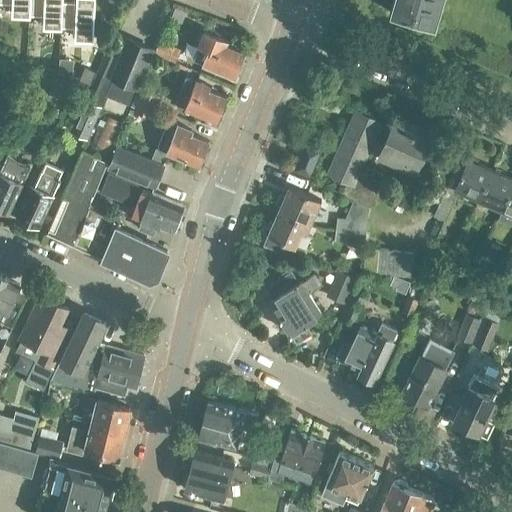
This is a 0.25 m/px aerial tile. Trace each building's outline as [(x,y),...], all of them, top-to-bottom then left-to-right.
[(0,0),(0,3),(13,4),(13,15),(30,15),(30,0),(0,0)] [(30,0),(30,15),(45,16),(45,27),(61,27),(63,3),(62,0),(30,0)] [(77,0),(78,4),(63,3),(61,27),(76,28),(76,38),(93,39),(94,0),(77,0)] [(394,0),(391,12),(390,12),(390,13),(436,27),(436,25),(435,25),(442,0),(394,0)] [(198,46),(200,47),(194,60),(204,64),(203,65),(206,66),(207,70),(215,73),(219,71),(235,78),(235,76),(240,74),(243,68),(241,63),(244,54),(226,46),(228,42),(204,32),(198,46)] [(124,99),(122,103),(128,106),(151,51),(129,41),(112,80),(116,81),(111,93),(124,99)] [(161,43),(156,57),(176,65),(182,51),(161,43)] [(88,58),(78,81),(91,86),(100,63),(88,58)] [(41,101),(49,78),(34,73),(26,95),(41,101)] [(116,81),(112,80),(106,77),(94,104),(88,102),(74,134),(91,141),(112,97),(122,103),(124,99),(111,93),(116,81)] [(197,82),(186,77),(175,104),(185,108),(186,109),(216,121),(217,120),(222,118),(224,113),(222,107),(226,97),(208,90),(209,86),(197,81),(197,82)] [(50,95),(65,102),(71,88),(56,81),(50,95)] [(139,98),(156,105),(158,106),(162,98),(143,90),(139,98)] [(150,119),(156,105),(139,98),(133,112),(150,119)] [(359,172),(369,150),(379,126),(381,123),(356,112),(328,175),(352,185),(352,186),(358,172),(359,172)] [(89,154),(107,163),(108,163),(125,126),(105,116),(89,154)] [(390,132),(379,126),(369,150),(380,155),(379,157),(415,173),(432,135),(396,119),(390,132)] [(168,121),(163,134),(157,149),(168,153),(167,154),(199,166),(199,164),(204,162),(207,157),(204,151),(208,142),(190,134),(192,130),(179,125),(178,125),(168,121)] [(163,166),(118,148),(109,169),(154,187),(163,166)] [(318,152),(306,148),(297,169),(309,174),(318,152)] [(83,151),(47,233),(149,281),(158,278),(160,271),(168,252),(117,229),(120,222),(89,208),(107,163),(89,154),(83,151)] [(479,200),(491,171),(468,161),(455,190),(479,200)] [(0,209),(9,213),(22,185),(21,184),(27,173),(4,163),(0,172),(0,209)] [(511,180),(491,171),(479,200),(502,211),(511,188),(511,180)] [(353,201),(369,208),(370,208),(381,182),(359,172),(358,172),(352,186),(352,185),(346,198),(353,201)] [(60,180),(43,173),(36,188),(30,186),(16,217),(27,221),(27,225),(34,228),(37,226),(39,227),(53,197),(60,180)] [(133,214),(138,202),(133,200),(138,187),(108,175),(100,194),(130,206),(127,212),(133,214)] [(279,212),(310,225),(320,202),(321,202),(322,202),(289,187),(288,188),(290,189),(287,195),(281,193),(276,206),(281,208),(279,212)] [(511,188),(502,211),(511,215),(511,188)] [(138,202),(133,214),(133,217),(141,221),(142,222),(139,230),(153,235),(156,227),(158,228),(160,225),(176,231),(182,215),(179,214),(182,206),(152,194),(143,191),(138,202)] [(433,217),(445,222),(456,197),(445,192),(433,217)] [(338,219),(336,231),(366,235),(369,208),(353,201),(345,220),(338,219)] [(306,234),(310,225),(279,212),(269,235),(267,234),(267,235),(269,237),(265,246),(281,252),(285,243),(296,248),(296,247),(295,246),(301,234),(307,236),(307,235),(306,234)] [(366,235),(336,231),(335,243),(365,247),(366,235)] [(362,272),(375,274),(378,250),(365,248),(362,272)] [(390,251),(378,250),(375,274),(386,275),(390,251)] [(401,253),(390,251),(386,275),(398,276),(401,253)] [(414,254),(401,253),(398,276),(411,278),(414,254)] [(461,268),(460,276),(474,278),(475,269),(461,268)] [(475,269),(474,278),(489,280),(489,271),(475,269)] [(343,304),(350,285),(354,277),(342,272),(330,299),(343,304)] [(307,324),(306,323),(322,313),(309,293),(317,287),(311,278),(302,283),(301,282),(298,284),(292,273),(267,288),(274,299),(271,301),(282,318),(280,319),(291,335),(292,334),(297,342),(311,334),(306,325),(307,324)] [(2,276),(0,280),(0,323),(4,315),(6,316),(20,286),(8,280),(8,279),(2,276)] [(341,318),(354,324),(364,299),(351,294),(341,318)] [(416,302),(406,298),(400,313),(410,317),(416,302)] [(43,351),(38,362),(54,370),(69,339),(58,334),(69,310),(45,299),(41,307),(36,305),(19,339),(43,351)] [(106,324),(84,314),(68,348),(67,347),(50,382),(63,385),(78,353),(86,357),(79,389),(95,393),(98,378),(136,388),(144,357),(97,344),(106,324)] [(469,347),(480,320),(464,314),(454,340),(469,347)] [(496,326),(480,320),(469,347),(483,353),(496,326)] [(374,379),(375,380),(392,342),(391,341),(396,332),(380,325),(376,335),(361,327),(352,348),(343,344),(337,358),(346,362),(345,363),(359,370),(359,373),(360,377),(360,378),(369,382),(369,381),(374,379)] [(430,337),(403,393),(407,396),(406,398),(414,402),(416,400),(428,406),(455,349),(430,337)] [(478,434),(487,439),(495,423),(485,419),(495,398),(495,397),(500,387),(474,374),(469,386),(468,385),(462,398),(464,399),(455,419),(463,423),(461,427),(477,436),(478,434)] [(91,425),(125,433),(131,408),(97,400),(95,412),(85,409),(82,422),(91,425)] [(226,407),(209,402),(199,439),(237,449),(243,428),(253,431),(258,415),(226,407)] [(125,433),(91,425),(90,432),(74,428),(68,450),(85,455),(86,450),(119,458),(125,433)] [(278,473),(311,484),(314,474),(325,442),(291,431),(280,462),(281,462),(278,473)] [(36,452),(61,459),(65,444),(40,437),(36,452)] [(0,469),(32,479),(39,454),(0,443),(0,469)] [(255,459),(267,462),(269,452),(257,449),(255,459)] [(234,463),(196,452),(185,490),(224,501),(234,463)] [(358,503),(360,498),(374,467),(361,461),(352,457),(352,458),(340,452),(326,483),(346,492),(344,497),(358,503)] [(103,510),(112,477),(71,467),(71,464),(51,458),(36,511),(104,511),(105,511),(103,510)] [(254,459),(252,465),(250,475),(268,480),(271,470),(273,464),(267,462),(255,459),(254,459)] [(395,483),(394,482),(382,511),(429,511),(434,500),(426,496),(426,495),(409,488),(407,483),(399,480),(395,483)]
